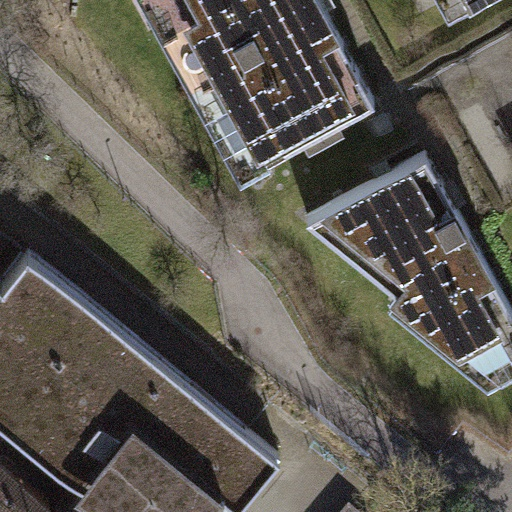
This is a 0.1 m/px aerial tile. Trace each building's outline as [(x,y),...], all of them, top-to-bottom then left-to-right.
[(137,0),(232,184),(368,115),(308,0),(137,0)] [(489,0),(445,0),(456,19),(489,0)] [(392,308),(490,390),(511,376),(511,324),(422,159),(307,225),(398,299),(392,308)] [(0,410),(126,511),(239,511),(285,456),(31,252),(4,285),(0,282),(0,410)] [(0,511),(47,511),(0,475),(0,511)] [(373,511),(364,503),(356,511),(373,511)]
